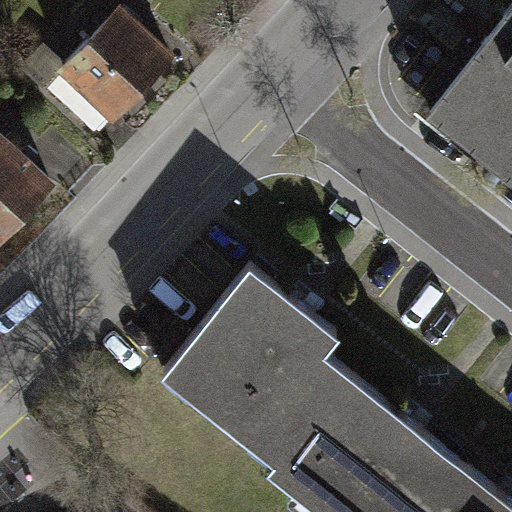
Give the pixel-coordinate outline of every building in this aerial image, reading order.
[(137,9),(126,0),(118,0),(61,63),(65,66),(112,109),(115,111),(171,49),(175,44),(137,9)] [(511,3),(505,13),(495,26),(450,83),(434,103),(511,163),(511,3)] [(112,109),(65,66),(48,84),(96,127),(104,118),(112,109)] [(0,235),(57,175),(17,137),(0,121),(0,235)] [(274,273),(253,256),(168,363),(278,450),(350,359),(328,342),(341,326),(318,307),(304,296),(274,273)] [(403,401),(350,359),(278,450),(270,461),(335,511),(442,511),(481,463),(457,444),(416,411),(403,401)] [(511,511),(511,487),(481,463),(442,511),(511,511)]
